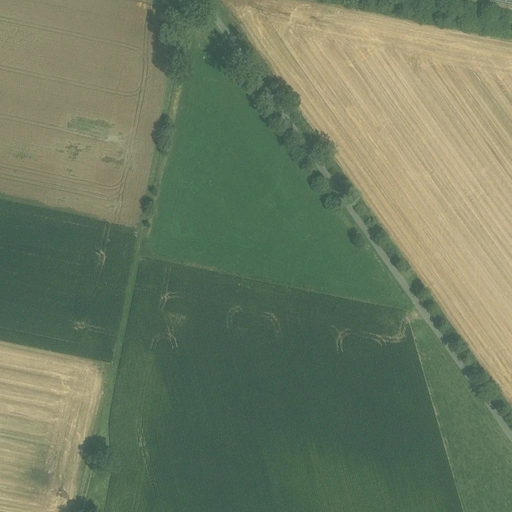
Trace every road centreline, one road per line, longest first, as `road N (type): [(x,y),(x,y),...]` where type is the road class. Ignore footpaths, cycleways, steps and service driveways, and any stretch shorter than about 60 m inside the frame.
road 1 (unclassified): [(205,0),(511,430)]
road 2 (track): [(107,511),(140,255),(183,54),(186,0)]
